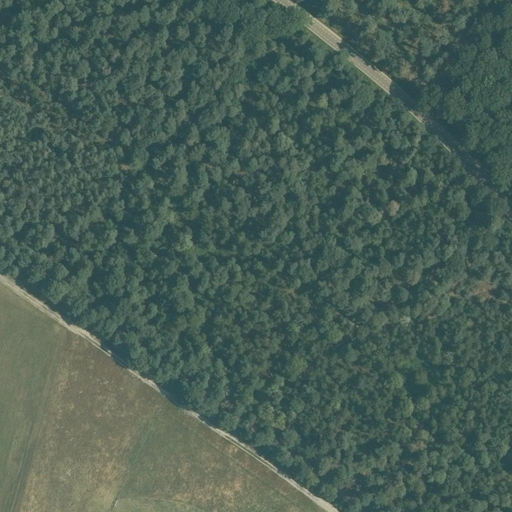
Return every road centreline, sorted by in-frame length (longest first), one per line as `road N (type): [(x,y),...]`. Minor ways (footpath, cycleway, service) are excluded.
road 1 (unknown): [(0,256),(360,511)]
road 2 (track): [(223,430),(511,222)]
road 3 (tertiary): [(511,211),(454,141),(281,0)]
road 4 (track): [(223,430),(40,298)]
road 5 (track): [(336,511),(223,430)]
